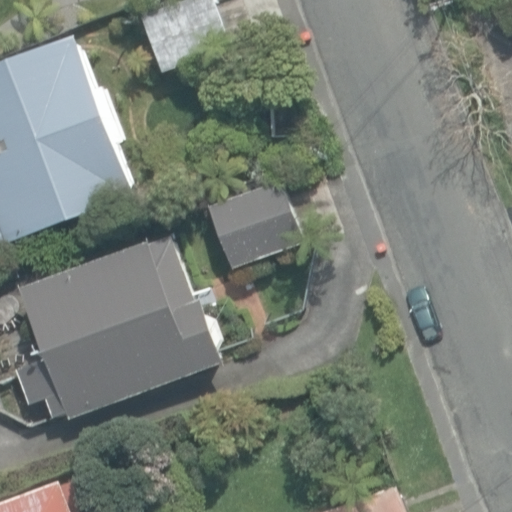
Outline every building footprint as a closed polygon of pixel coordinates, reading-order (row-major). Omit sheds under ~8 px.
[(195,0),(153,14),(172,71),(239,48),(222,0),(195,0)] [(0,246),(139,197),(120,143),(129,140),(110,86),(101,90),(82,37),(0,66),(0,246)] [(217,204),(239,268),(313,242),(291,178),(217,204)] [(177,236),(27,288),(52,360),(19,371),(31,405),(49,399),(56,418),(71,413),(71,414),(227,361),(205,298),(200,300),(177,236)] [(0,511),(118,511),(104,473),(73,485),(71,479),(0,504),(0,511)] [(328,511),(414,511),(406,486),(328,511)]
